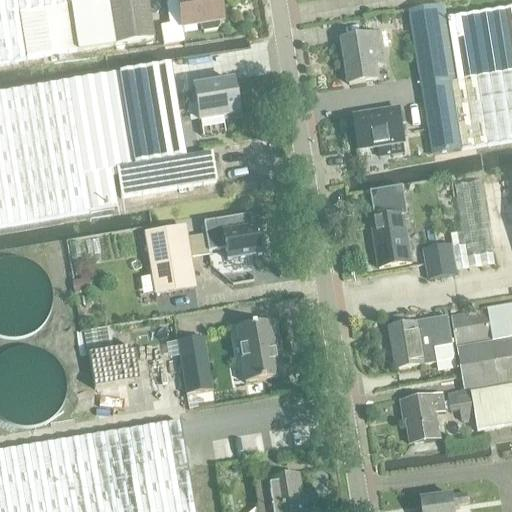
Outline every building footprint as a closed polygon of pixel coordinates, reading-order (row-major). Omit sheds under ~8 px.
[(0,0),(0,66),(114,48),(106,0),(0,0)] [(106,0),(114,48),(153,42),(146,0),(106,0)] [(170,27),(161,29),(164,47),(168,46),(183,43),(181,30),(199,27),(200,32),(203,34),(216,32),(219,28),(218,23),(222,23),(221,18),(223,16),(222,8),(219,6),(218,0),(176,0),(177,4),(170,5),(167,6),(170,27)] [(511,10),(446,21),(444,8),(409,14),(423,103),(432,157),(462,152),(511,144),(511,10)] [(377,67),(387,66),(382,35),(343,41),(347,68),(344,72),(345,80),(349,83),(350,86),(379,81),(377,67)] [(133,168),(184,159),(168,67),(117,75),(133,168)] [(115,171),(133,168),(117,75),(0,95),(0,228),(116,209),(109,173),(115,171)] [(241,119),(238,101),(235,102),(232,83),(192,89),(198,123),(223,119),(223,122),(241,119)] [(400,111),(355,118),(360,151),(378,148),(379,159),(405,155),(404,144),(405,144),(400,111)] [(195,132),(182,134),(184,147),(198,145),(195,132)] [(211,155),(184,159),(133,168),(115,171),(120,200),(216,184),(211,155)] [(375,220),(371,220),(379,270),(412,265),(404,218),(408,217),(403,187),(371,192),(375,220)] [(128,244),(140,243),(139,228),(127,230),(128,244)] [(222,235),(204,238),(207,254),(224,251),(226,261),(261,256),(260,252),(262,252),(260,242),(258,243),(256,228),(222,234),(222,235)] [(207,254),(204,238),(204,236),(185,239),(184,229),(144,235),(154,295),(193,289),(189,261),(208,258),(207,254)] [(451,245),(423,250),(428,281),(457,276),(456,273),(451,245)] [(51,307),(52,299),(51,291),(49,284),(45,277),(40,271),(34,266),(27,262),(20,260),(12,259),(5,260),(0,261),(0,336),(4,338),(12,338),(20,338),(27,335),(34,332),(40,327),(45,321),(49,314),(51,307)] [(91,293),(88,280),(72,283),(74,296),(91,293)] [(511,307),(487,311),(451,318),(432,322),(416,324),(388,329),(395,371),(456,361),(455,352),(457,351),(462,378),(464,393),(469,392),(471,401),(475,422),(477,433),(511,427),(511,307)] [(278,351),(273,322),(234,329),(244,385),(277,379),(272,352),(278,351)] [(78,333),(84,353),(101,348),(95,328),(78,333)] [(201,339),(175,343),(184,396),(211,391),(201,339)] [(64,396),(65,388),(64,381),(62,373),(58,366),(54,360),(48,355),(41,352),(33,349),(26,349),(18,349),(10,352),(3,355),(0,358),(0,418),(3,421),(10,425),(18,427),(25,428),(33,427),(41,425),(47,421),(53,416),(58,410),(62,403),(64,396)] [(461,424),(475,422),(469,392),(464,393),(456,394),(457,395),(447,397),(450,415),(459,413),(461,424)] [(434,416),(444,414),(441,396),(400,403),(402,415),(405,414),(411,446),(438,442),(434,416)] [(0,511),(193,511),(179,424),(0,453),(0,511)] [(270,511),(303,511),(298,478),(266,483),(270,511)]
